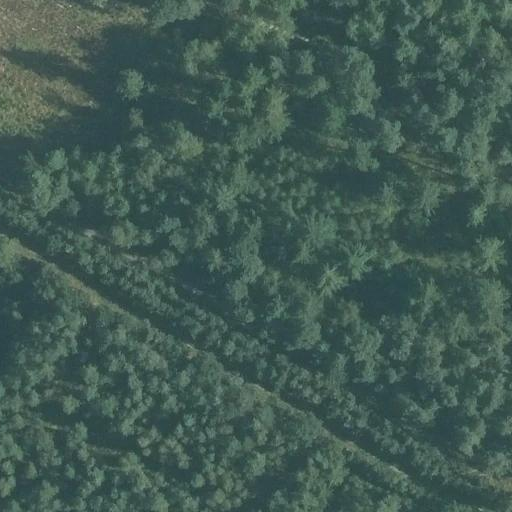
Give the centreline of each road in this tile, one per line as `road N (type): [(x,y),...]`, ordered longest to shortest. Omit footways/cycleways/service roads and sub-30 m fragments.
road 1 (track): [(511,479),(0,176)]
road 2 (track): [(480,511),(0,232)]
